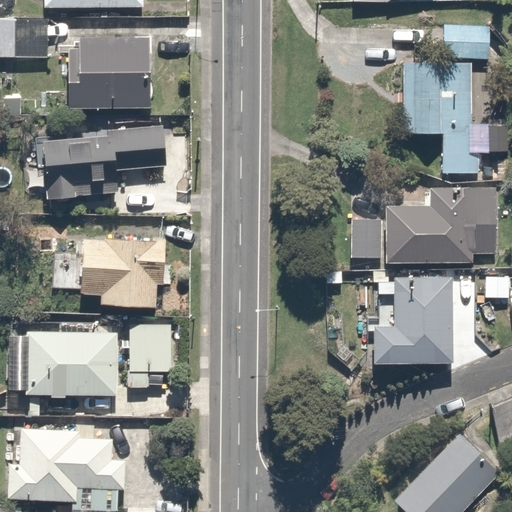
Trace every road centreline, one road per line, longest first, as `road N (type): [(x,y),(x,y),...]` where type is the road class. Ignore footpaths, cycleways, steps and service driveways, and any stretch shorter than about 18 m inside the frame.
road 1 (tertiary): [(239,0),(237,504)]
road 2 (residential): [(511,371),(351,445),(286,504),(237,504)]
